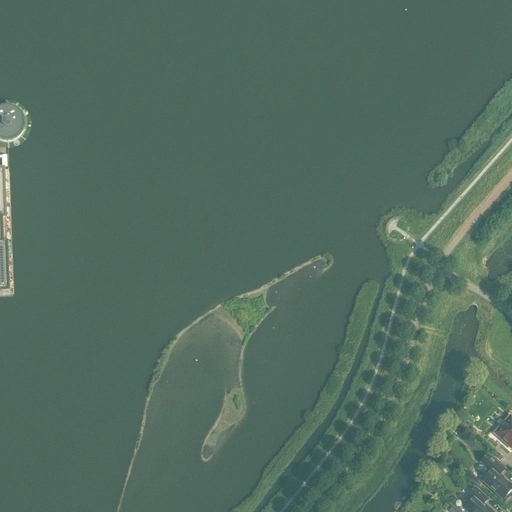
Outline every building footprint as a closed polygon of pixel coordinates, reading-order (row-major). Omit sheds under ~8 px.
[(8,107),(4,107),(0,108),(0,140),(0,141),(4,142),(8,142),(11,142),(15,140),(18,138),(21,136),(23,132),(24,129),(24,125),(24,121),(23,118),(21,114),(18,112),(15,109),(12,108),(8,107)] [(0,295),(13,295),(9,174),(0,174),(0,295)] [(511,418),(510,416),(494,434),(511,450),(511,449),(511,418)] [(487,455),(480,463),(490,472),(482,482),(503,500),(511,489),(511,486),(500,475),(504,470),(487,455)] [(472,500),(464,509),(467,511),(491,511),(484,505),(488,500),(475,488),(468,496),(472,500)]
